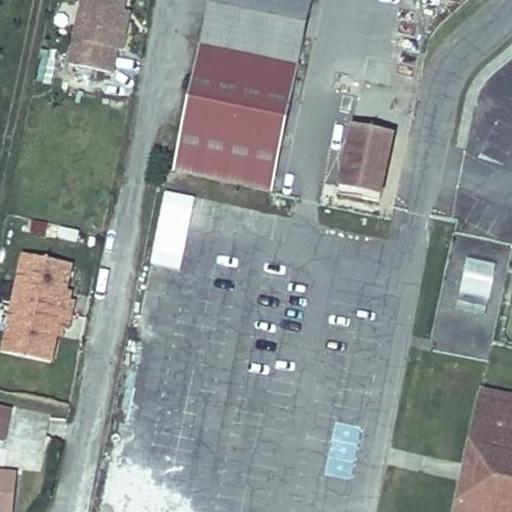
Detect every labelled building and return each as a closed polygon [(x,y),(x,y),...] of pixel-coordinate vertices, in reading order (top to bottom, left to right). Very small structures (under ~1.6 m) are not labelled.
[(123,11),(125,0),(82,0),(69,65),(110,74),(115,50),(120,52),(124,34),(118,33),(123,11)] [(312,0),(209,0),(173,166),(270,184),(299,64),(312,0)] [(124,34),(128,12),(123,11),(118,33),(124,34)] [(394,134),(353,126),(340,189),(351,191),(349,196),(380,202),(394,134)] [(72,264),(23,254),(13,303),(71,316),(75,301),(70,300),(65,299),(67,292),(72,264)] [(462,263),(459,309),(490,310),(493,265),(462,263)] [(71,316),(13,303),(3,352),(52,362),(57,336),(59,329),(63,330),(68,331),(71,316)] [(511,511),(511,400),(482,394),(466,464),(476,466),(472,484),(463,482),(456,511),(511,511)] [(11,408),(0,405),(0,441),(4,442),(11,408)] [(46,439),(50,415),(17,409),(16,418),(31,420),(28,436),(46,439)] [(476,466),(466,464),(463,482),(472,484),(476,466)] [(13,511),(17,475),(0,473),(0,511),(13,511)] [(39,484),(21,483),(20,498),(38,499),(39,484)]
